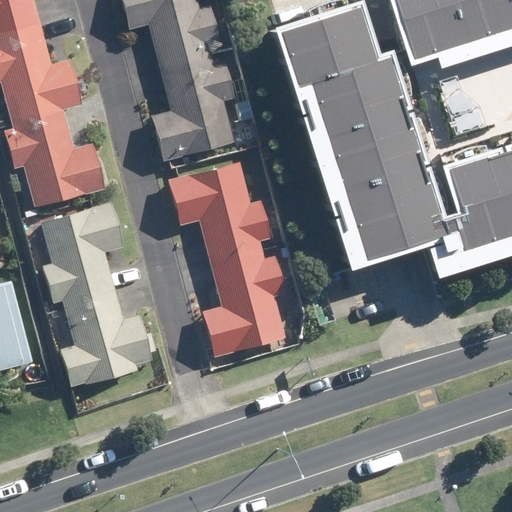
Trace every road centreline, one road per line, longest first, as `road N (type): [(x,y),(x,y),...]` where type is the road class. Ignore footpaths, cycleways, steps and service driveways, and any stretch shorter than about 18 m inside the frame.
road 1 (residential): [(206,442),(89,0)]
road 2 (secondary): [(511,393),(157,511)]
road 3 (secondary): [(206,442),(511,344)]
road 4 (secondary): [(0,511),(206,442)]
